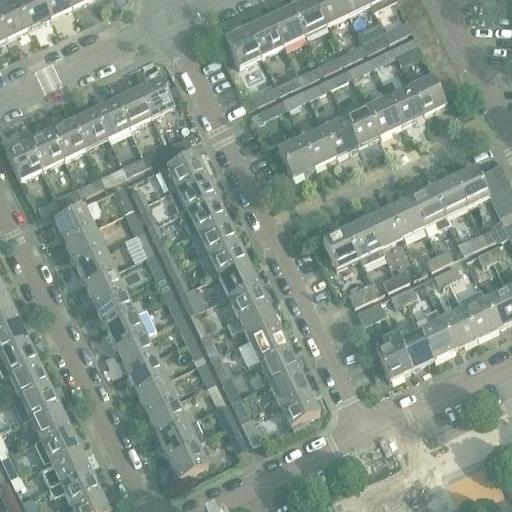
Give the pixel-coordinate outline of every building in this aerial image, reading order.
[(0,2),(1,4),(0,4),(0,34),(5,46),(27,35),(13,5),(14,4),(11,0),(2,0),(0,1),(0,2)] [(37,0),(22,0),(14,4),(13,5),(27,35),(49,24),(37,0)] [(63,0),(37,0),(49,24),(70,14),(63,0)] [(90,0),(63,0),(70,14),(92,3),(90,0)] [(337,0),(314,0),(312,1),(326,31),(348,21),(337,0)] [(337,0),(348,21),(370,10),(364,0),(337,0)] [(364,0),(370,10),(373,17),(395,7),(393,1),(391,0),(364,0)] [(395,0),(393,1),(395,7),(397,12),(419,2),(417,0),(395,0)] [(312,1),(290,11),(304,41),(326,31),(312,1)] [(397,12),(403,22),(424,12),(419,2),(397,12)] [(290,11),(268,22),(282,52),(304,41),(290,11)] [(403,22),(407,32),(428,22),(424,12),(403,22)] [(268,22),(247,32),(261,62),(282,52),(268,22)] [(407,32),(412,43),(433,33),(428,22),(407,32)] [(402,31),(384,40),(388,49),(406,41),(402,31)] [(237,73),(261,62),(247,32),(223,43),(237,73)] [(412,43),(417,53),(438,43),(433,33),(412,43)] [(384,40),(362,51),(366,60),(388,49),(384,40)] [(417,53),(422,63),(443,53),(438,43),(417,53)] [(408,45),(390,53),(395,63),(413,55),(408,45)] [(362,51),(340,61),(344,70),(366,60),(362,51)] [(390,53),(368,64),(373,74),(395,63),(390,53)] [(422,63),(427,73),(448,63),(443,53),(422,63)] [(323,80),(344,70),(340,61),(318,71),(323,80)] [(427,73),(430,81),(432,84),(453,74),(448,63),(427,73)] [(368,64),(346,74),(351,84),(373,74),(368,64)] [(318,71),(296,81),(301,91),(323,80),(318,71)] [(346,74),(325,84),(330,94),(351,84),(346,74)] [(458,84),(453,74),(432,84),(437,94),(458,84)] [(296,81),(275,91),(280,101),(301,91),(296,81)] [(437,94),(432,84),(430,81),(408,91),(423,122),(446,111),(442,104),(437,94)] [(159,82),(136,93),(151,124),(173,114),(159,82)] [(325,84),(303,94),(307,105),(330,94),(325,84)] [(463,94),(458,84),(437,94),(442,104),(463,94)] [(255,112),(280,101),(275,91),(251,102),(255,112)] [(408,91),(386,102),(400,132),(423,122),(408,91)] [(136,93),(115,103),(129,134),(151,124),(136,93)] [(303,94),(281,104),(286,115),(307,105),(303,94)] [(386,102),(365,112),(379,142),(400,132),(386,102)] [(115,103),(93,113),(108,144),(129,134),(115,103)] [(262,126),(286,115),(281,104),(257,116),(258,117),(262,126)] [(298,111),(288,115),(290,119),(300,115),(298,111)] [(358,153),(379,142),(365,112),(343,122),(358,153)] [(86,155),(108,144),(93,113),(71,124),(86,155)] [(316,126),(320,133),(321,132),(335,163),(358,153),(343,122),(339,115),(316,126)] [(258,117),(249,122),(254,133),(263,129),(262,126),(258,117)] [(71,124),(49,134),(64,165),(86,155),(71,124)] [(321,132),(320,133),(300,143),(314,173),(335,163),(321,132)] [(49,134),(27,144),(42,175),(64,165),(49,134)] [(187,142),(165,153),(169,162),(192,151),(187,142)] [(291,184),(314,173),(300,143),(277,153),(291,184)] [(18,187),(42,175),(27,144),(3,156),(18,187)] [(165,153),(143,163),(147,172),(169,162),(165,153)] [(158,177),(169,199),(206,181),(195,159),(158,177)] [(143,163),(122,173),(126,183),(147,172),(143,163)] [(498,170),(478,179),(483,191),(504,181),(498,170)] [(474,172),(452,183),(467,213),(489,203),(488,200),(483,191),(478,179),(474,172)] [(104,193),(126,183),(122,173),(100,184),(104,193)] [(169,199),(179,221),(216,203),(206,181),(169,199)] [(509,191),(504,181),(483,191),(488,200),(509,191)] [(452,183),(431,193),(445,223),(467,213),(452,183)] [(100,184),(78,194),(82,203),(104,193),(100,184)] [(488,200),(489,203),(493,211),(511,201),(511,197),(509,191),(488,200)] [(448,230),(445,223),(431,193),(410,203),(424,233),(434,229),(437,235),(448,230)] [(78,194),(56,204),(61,214),(82,203),(78,194)] [(113,198),(124,220),(133,216),(122,194),(113,198)] [(130,199),(137,214),(146,210),(139,194),(130,199)] [(511,201),(493,211),(498,222),(511,214),(511,201)] [(179,221),(190,243),(227,225),(216,203),(179,221)] [(410,203),(388,213),(402,244),(424,233),(410,203)] [(41,223),(61,214),(56,204),(36,214),(41,223)] [(55,226),(65,248),(95,234),(90,224),(100,219),(95,207),(55,226)] [(137,214),(147,236),(157,231),(146,210),(137,214)] [(388,213),(366,224),(380,254),(402,244),(388,213)] [(511,214),(498,222),(503,232),(511,227),(511,214)] [(124,220),(134,242),(143,238),(133,216),(124,220)] [(383,261),(380,254),(366,224),(345,234),(359,264),(362,271),(383,261)] [(190,243),(200,264),(237,246),(227,225),(190,243)] [(511,241),(511,227),(503,232),(508,243),(511,241)] [(147,236),(158,258),(167,253),(157,231),(147,236)] [(65,248),(76,270),(105,256),(95,234),(65,248)] [(336,275),(359,264),(345,234),(322,245),(336,275)] [(491,235),(480,241),(485,251),(496,246),(491,235)] [(154,260),(143,238),(134,242),(145,264),(154,260)] [(474,256),(485,251),(480,241),(469,246),(474,256)] [(210,286),(219,282),(247,268),(237,246),(200,264),(210,286)] [(499,252),(488,258),(493,268),(504,263),(499,252)] [(158,258),(168,279),(177,274),(167,253),(158,258)] [(76,270),(86,292),(116,278),(105,256),(76,270)] [(448,256),(437,261),(442,272),(453,267),(448,256)] [(483,273),(493,268),(488,258),(478,262),(483,273)] [(145,264),(154,285),(164,281),(154,260),(145,264)] [(431,277),(442,272),(437,261),(426,266),(431,277)] [(219,282),(229,303),(257,290),(247,268),(219,282)] [(456,273),(445,278),(450,289),(461,283),(456,273)] [(168,279),(178,301),(188,296),(177,274),(168,279)] [(404,277),(393,282),(398,292),(409,287),(404,277)] [(86,292),(96,313),(126,299),(116,278),(86,292)] [(439,294),(450,289),(445,278),(434,283),(439,294)] [(174,303),(164,281),(154,285),(165,307),(174,303)] [(388,297),(398,292),(393,282),(383,287),(388,297)] [(355,313),(377,303),(371,289),(348,300),(355,313)] [(229,303),(239,325),(268,311),(257,290),(229,303)] [(412,294),(401,299),(406,309),(417,304),(412,294)] [(511,307),(506,295),(484,305),(498,335),(511,328),(511,307)] [(178,301),(188,322),(198,318),(188,296),(178,301)] [(130,308),(126,299),(96,313),(107,335),(144,317),(143,316),(138,304),(130,308)] [(396,314),(406,309),(401,299),(391,304),(396,314)] [(0,306),(0,332),(17,324),(7,303),(0,306)] [(165,307),(175,329),(184,324),(174,303),(165,307)] [(476,345),(498,335),(484,305),(462,315),(476,345)] [(364,332),(386,321),(380,309),(358,320),(364,332)] [(243,334),(249,346),(278,333),(268,311),(239,325),(226,331),(231,340),(243,334)] [(145,315),(143,316),(144,317),(107,335),(117,356),(146,342),(145,341),(156,336),(145,315)] [(462,315),(441,326),(454,355),(476,345),(462,315)] [(430,331),(419,336),(433,366),(454,355),(441,326),(436,316),(425,321),(430,331)] [(188,322),(199,344),(208,340),(198,318),(188,322)] [(0,359),(27,346),(17,324),(0,332),(0,359)] [(195,346),(184,324),(175,329),(185,351),(195,346)] [(404,331),(393,336),(411,376),(433,366),(419,336),(409,341),(404,331)] [(249,374),(260,368),(288,355),(278,333),(249,346),(238,352),(249,374)] [(389,386),(411,376),(393,336),(382,341),(387,351),(375,357),(389,386)] [(199,344),(209,366),(219,361),(208,340),(199,344)] [(117,356),(127,378),(157,364),(146,342),(117,356)] [(0,378),(3,384),(9,381),(37,368),(27,346),(0,359),(0,378)] [(185,351),(195,372),(205,368),(195,346),(185,351)] [(260,368),(270,390),(299,376),(288,355),(260,368)] [(209,366),(219,387),(229,383),(219,361),(209,366)] [(127,378),(137,400),(167,386),(157,364),(127,378)] [(375,365),(367,369),(373,382),(381,378),(375,365)] [(9,381),(19,403),(48,389),(37,368),(9,381)] [(195,372),(206,394),(215,389),(205,368),(195,372)] [(270,390),(281,412),(309,398),(299,376),(270,390)] [(219,387),(230,409),(239,404),(229,383),(219,387)] [(137,400),(148,421),(177,407),(167,386),(137,400)] [(19,403),(30,424),(58,411),(48,389),(19,403)] [(225,411),(215,389),(206,394),(216,415),(225,411)] [(320,420),(309,398),(281,412),(291,433),(320,420)] [(230,409),(240,431),(250,426),(239,404),(230,409)] [(182,417),(177,407),(148,421),(158,443),(194,426),(189,414),(182,417)] [(30,424),(40,446),(69,433),(58,411),(30,424)] [(263,447),(252,425),(250,426),(240,431),(251,453),(263,447)] [(205,448),(194,426),(158,443),(169,465),(198,451),(205,448)] [(40,446),(50,468),(79,454),(69,433),(40,446)] [(246,455),(236,433),(235,433),(236,433),(227,437),(226,437),(225,438),(235,460),(246,455)] [(0,463),(1,465),(10,461),(0,440),(0,463)] [(208,473),(198,451),(169,465),(179,487),(208,473)] [(61,490),(90,477),(79,454),(50,468),(51,468),(39,474),(50,495),(61,490)] [(1,465),(11,487),(20,482),(10,461),(1,465)] [(65,498),(71,511),(100,498),(90,477),(61,490),(50,495),(54,503),(65,498)] [(24,491),(24,490),(20,482),(11,487),(15,495),(24,491)] [(15,511),(16,511),(6,489),(0,491),(0,502),(4,511),(15,511)] [(106,511),(100,498),(71,511),(106,511)] [(21,506),(22,509),(23,511),(34,511),(30,502),(21,506)]
